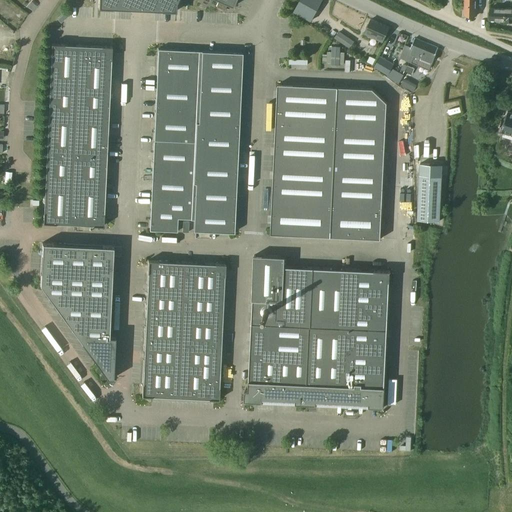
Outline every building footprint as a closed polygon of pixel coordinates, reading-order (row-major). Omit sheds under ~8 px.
[(98,0),(98,8),(100,8),(112,8),(114,8),(116,8),(134,9),(152,10),(158,10),(160,10),(161,10),(161,11),(174,11),(176,11),(176,2),(177,0),(98,0)] [(224,10),(225,9),(227,5),(232,7),(233,8),(233,7),(233,6),(235,0),(216,0),(219,1),(216,7),(224,10)] [(311,21),(322,0),(299,0),(293,11),(311,21)] [(476,16),(476,0),(463,0),(464,16),(476,16)] [(489,7),(489,20),(503,21),(503,22),(511,22),(511,7),(511,8),(511,7),(505,7),(505,8),(489,7)] [(390,27),(372,19),(370,19),(364,34),(372,37),(373,35),(384,40),(390,27)] [(418,56),(420,51),(424,53),(427,44),(414,38),(410,48),(405,45),(400,57),(412,62),(415,55),(418,56)] [(101,46),(64,45),(64,44),(51,44),(50,54),(51,54),(45,166),(43,212),(43,223),(55,224),(55,223),(91,225),(93,225),(103,226),(104,213),(111,59),(112,47),(101,46)] [(415,55),(412,62),(429,70),(438,48),(427,44),(424,53),(420,51),(418,56),(415,55)] [(157,49),(150,211),(149,231),(155,231),(155,230),(176,231),(176,232),(177,232),(178,218),(193,219),(193,231),(234,233),(242,53),(188,50),(157,49)] [(370,56),(367,62),(373,65),(376,59),(370,56)] [(380,57),(374,67),(387,75),(393,64),(380,57)] [(407,65),(405,71),(412,74),(414,68),(407,65)] [(404,78),(400,85),(413,92),(417,85),(404,78)] [(373,88),(283,84),(278,84),(275,148),(274,156),(274,172),(271,234),(381,239),(385,139),(387,102),(373,88)] [(511,112),(507,110),(500,131),(511,134),(511,112)] [(4,172),(4,188),(11,189),(12,172),(5,172),(4,172)] [(12,172),(11,189),(19,189),(20,173),(12,172)] [(20,173),(19,189),(26,189),(27,173),(20,173)] [(34,190),(35,173),(27,173),(26,189),(34,190)] [(420,175),(418,220),(439,221),(441,176),(420,175)] [(42,243),(40,285),(107,378),(113,257),(122,257),(123,247),(102,246),(53,244),(53,243),(42,243)] [(316,404),(344,405),(369,406),(369,407),(384,407),(385,387),(389,282),(390,281),(390,271),(374,270),(369,270),(285,266),(285,256),(254,255),(252,298),(252,300),(253,300),(248,390),(245,390),(245,401),(263,402),(263,401),(296,403),(316,404)] [(147,272),(146,293),(142,384),(141,396),(151,396),(208,399),(219,400),(219,388),(224,276),(225,264),(215,263),(215,264),(168,262),(158,261),(148,260),(147,272)]
